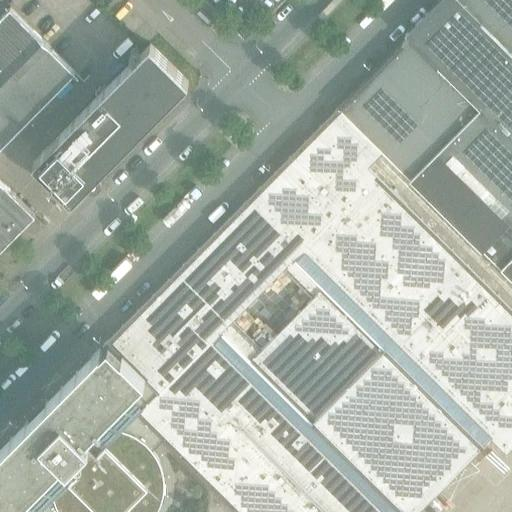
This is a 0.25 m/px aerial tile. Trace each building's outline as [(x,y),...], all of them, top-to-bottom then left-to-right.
[(94,0),(93,2),(101,10),(111,0),(94,0)] [(124,0),(111,0),(101,10),(109,18),(126,2),(124,0)] [(511,52),(459,0),(444,0),(445,1),(445,13),(429,30),(417,30),(416,29),(339,106),(378,145),(481,250),(511,280),(511,233),(509,232),(508,230),(507,230),(504,227),(511,218),(511,52)] [(511,0),(459,0),(511,52),(511,0)] [(126,2),(109,18),(117,26),(134,10),(126,2)] [(0,249),(35,214),(0,179),(0,146),(75,72),(10,7),(0,16),(0,249)] [(134,10),(117,26),(125,34),(142,18),(134,10)] [(142,18),(125,34),(134,42),(150,26),(142,18)] [(244,34),(255,23),(251,19),(239,30),(244,34)] [(150,26),(134,42),(142,51),(150,43),(159,34),(150,26)] [(71,199),(188,81),(150,43),(33,161),(71,199)] [(416,511),(484,444),(483,443),(490,436),(506,452),(511,446),(511,307),(365,159),(378,145),(339,106),(103,344),(103,345),(100,349),(99,348),(45,403),(39,409),(0,447),(0,511),(156,511),(160,504),(163,495),(164,485),(164,476),(161,467),(158,458),(153,450),(152,449),(163,438),(236,511),(416,511)]
